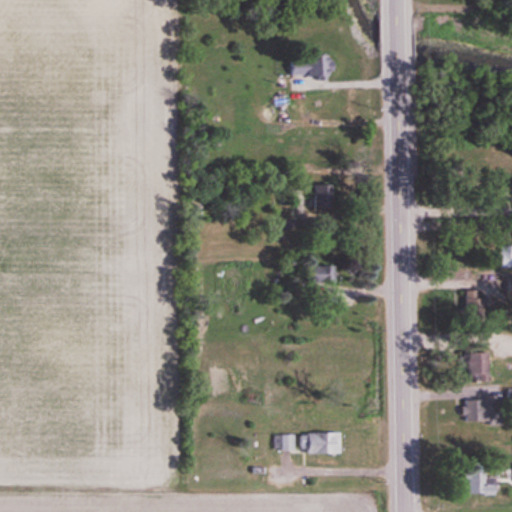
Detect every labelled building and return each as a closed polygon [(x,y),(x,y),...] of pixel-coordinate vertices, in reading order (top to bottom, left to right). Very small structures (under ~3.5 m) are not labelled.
[(325,56),(283,56),(283,76),(325,76),(325,56)] [(324,266),(302,266),(302,283),(324,283),(324,266)] [(481,382),(481,353),(457,353),(457,382),(481,382)] [(511,390),(502,390),(502,407),(511,406),(511,390)] [(483,401),(459,401),(459,421),(483,421),(483,401)] [(337,453),(337,433),(276,433),(276,453),(337,453)] [(491,496),(491,476),(482,476),(482,469),(461,469),(461,496),(491,496)]
